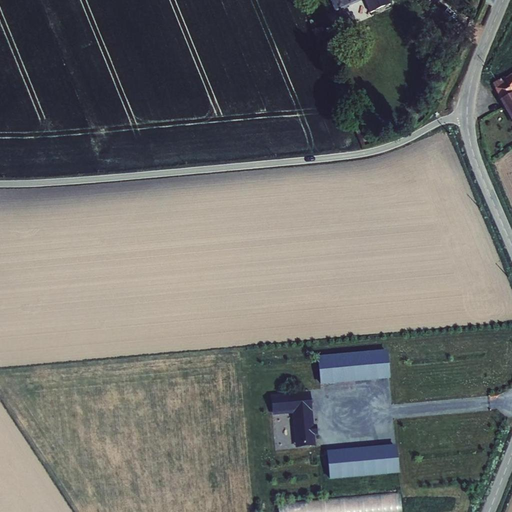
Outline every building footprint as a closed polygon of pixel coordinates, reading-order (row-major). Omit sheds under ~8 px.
[(364,0),(370,12),(389,4),(387,0),(328,0),(333,11),(359,0),(364,0)] [(495,90),(491,92),(511,127),(511,97),(511,96),(511,95),(511,78),(503,83),(502,80),(494,86),(495,90)] [(387,351),(318,357),(322,385),(390,378),(387,351)] [(309,392),(271,396),(273,415),(292,414),(295,450),(315,448),(309,392)] [(397,446),(328,453),(331,481),(399,475),(397,446)]
